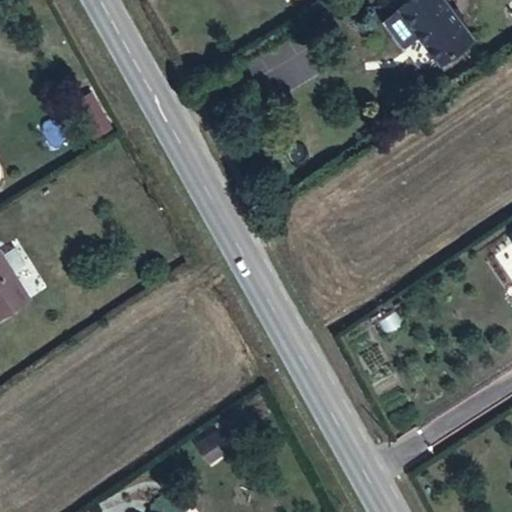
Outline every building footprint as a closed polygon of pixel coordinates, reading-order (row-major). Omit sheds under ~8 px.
[(445,0),(404,0),(398,4),(434,66),(471,43),(445,0)] [(54,137),(38,142),(43,160),(59,156),(54,137)] [(511,256),(502,262),(511,277),(511,256)] [(0,327),(23,314),(0,275),(0,327)] [(194,442),(207,464),(232,449),(219,427),(194,442)]
